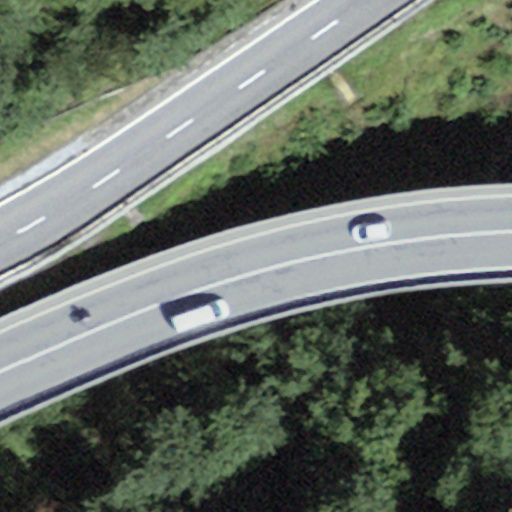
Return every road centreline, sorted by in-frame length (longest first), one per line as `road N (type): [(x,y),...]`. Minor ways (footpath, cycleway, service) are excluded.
road 1 (primary): [(0,373),(99,330),(374,248),(511,238)]
road 2 (tertiary): [(362,0),(72,209),(0,242)]
